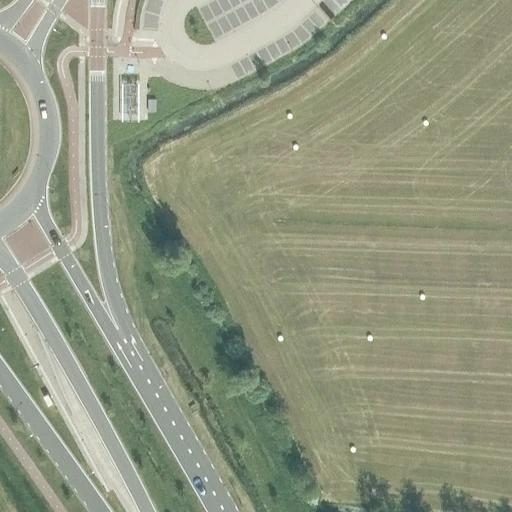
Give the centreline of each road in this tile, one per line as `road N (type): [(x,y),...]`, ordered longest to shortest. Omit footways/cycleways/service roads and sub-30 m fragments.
road 1 (primary): [(116,342),(99,188),(96,0)]
road 2 (primary): [(0,252),(146,511)]
road 3 (primary): [(213,511),(116,342)]
road 4 (primary): [(0,370),(98,511)]
road 5 (primary): [(116,342),(34,192)]
road 6 (primary): [(34,192),(51,131),(28,66)]
